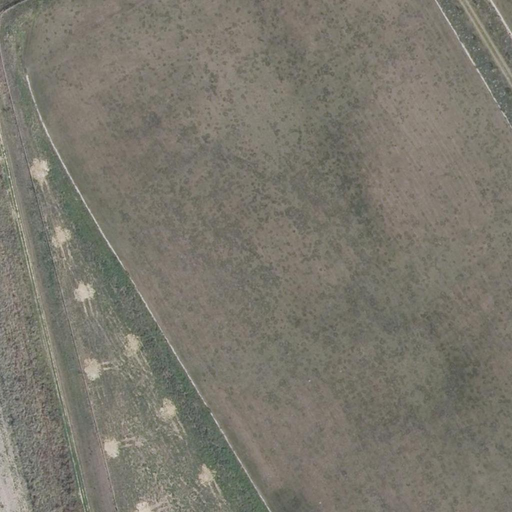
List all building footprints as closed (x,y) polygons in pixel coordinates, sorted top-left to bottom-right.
[(113,0),(119,9),(132,0),(113,0)] [(382,0),(373,0),(363,6),(367,11),(383,1),(382,0)] [(104,17),(110,14),(104,2),(98,5),(104,17)] [(490,5),(481,15),(487,20),(496,10),(490,5)] [(241,8),(238,15),(254,21),(257,14),(241,8)] [(315,24),(331,30),(337,15),(322,8),(315,24)] [(210,24),(227,29),(231,14),(214,9),(210,24)] [(267,28),(272,16),(265,13),(260,26),(267,28)] [(487,26),(496,38),(508,29),(499,17),(487,26)] [(343,30),(348,21),(343,18),(338,27),(343,30)] [(372,42),(379,28),(365,21),(358,35),(372,42)] [(115,31),(123,45),(129,41),(120,27),(115,31)] [(298,56),(304,42),(290,35),(283,49),(298,56)] [(444,66),(452,53),(438,44),(430,58),(444,66)] [(338,75),(345,60),(331,54),(324,69),(338,75)] [(403,77),(409,63),(394,56),(388,70),(403,77)] [(208,62),(201,76),(216,83),(223,69),(208,62)] [(322,87),(327,76),(321,73),(316,84),(322,87)] [(18,74),(3,79),(9,95),(24,89),(18,74)] [(420,75),(413,90),(429,97),(436,81),(420,75)] [(462,76),(459,81),(468,88),(472,82),(462,76)] [(388,102),(394,86),(379,81),(374,97),(388,102)] [(460,110),(468,97),(454,87),(446,100),(460,110)] [(20,117),(36,113),(32,98),(16,102),(20,117)] [(298,115),(314,120),(319,104),(303,99),(298,115)] [(106,105),(104,111),(119,117),(122,110),(106,105)] [(406,108),(396,121),(408,131),(418,118),(406,108)] [(204,130),(209,114),(194,109),(189,125),(204,130)] [(370,115),(366,126),(379,131),(383,119),(370,115)] [(127,117),(125,123),(138,128),(141,122),(127,117)] [(288,138),(294,141),(299,128),(293,125),(288,138)] [(354,129),(348,144),(363,150),(369,136),(354,129)] [(397,133),(394,139),(407,143),(410,137),(397,133)] [(100,157),(103,143),(82,139),(80,153),(100,157)] [(485,156),(491,155),(488,139),(481,140),(485,156)] [(285,171),(292,155),(286,152),(279,169),(285,171)] [(366,163),(357,177),(371,185),(379,170),(366,163)] [(48,168),(49,183),(65,181),(63,167),(48,168)] [(343,170),(339,183),(346,185),(350,171),(343,170)] [(85,187),(101,186),(100,171),(84,172),(85,187)] [(281,181),(292,185),(293,179),(283,176),(281,181)] [(389,178),(383,193),(398,198),(404,184),(389,178)] [(140,179),(139,195),(157,195),(158,179),(140,179)] [(182,193),(198,199),(202,184),(187,179),(182,193)] [(89,195),(73,196),(73,209),(89,208),(89,195)] [(345,206),(337,220),(352,228),(360,214),(345,206)] [(126,209),(111,211),(113,227),(128,225),(126,209)] [(147,212),(146,229),(164,230),(164,213),(147,212)] [(187,228),(203,229),(203,214),(187,213),(187,228)] [(84,236),(84,240),(94,240),(93,219),(77,220),(77,236),(84,236)] [(60,220),(45,222),(48,237),(63,234),(60,220)] [(173,235),(172,244),(196,245),(196,236),(173,235)] [(277,252),(293,255),(296,240),(280,237),(277,252)] [(399,241),(397,247),(412,253),(415,247),(399,241)] [(183,266),(183,249),(166,250),(166,266),(183,266)] [(205,265),(220,265),(220,249),(205,249),(205,265)] [(100,268),(100,283),(116,283),(116,267),(100,268)] [(279,288),(296,289),(296,274),(280,273),(279,288)] [(510,282),(493,282),(494,297),(510,297),(510,282)] [(249,305),(267,308),(270,293),(252,290),(249,305)] [(343,303),(346,293),(340,291),(336,302),(343,303)] [(311,293),(307,308),(323,312),(327,297),(311,293)] [(145,314),(161,312),(159,297),(143,299),(145,314)] [(216,297),(201,298),(202,314),(218,313),(216,297)] [(73,300),(75,315),(91,313),(89,298),(73,300)] [(284,326),(300,329),(303,315),(286,312),(284,326)] [(181,315),(167,318),(168,324),(182,322),(181,315)] [(234,317),(234,334),(251,333),(250,317),(234,317)] [(313,318),(311,334),(328,336),(330,321),(313,318)] [(426,357),(433,342),(417,335),(410,349),(426,357)] [(141,336),(140,352),(154,352),(155,336),(141,336)] [(307,355),(308,340),(275,338),(275,354),(307,355)] [(79,340),(63,342),(65,357),(81,355),(79,340)] [(160,351),(157,366),(173,369),(176,354),(160,351)] [(123,356),(121,371),(138,373),(140,358),(123,356)] [(234,361),(236,377),(253,375),(251,359),(234,361)] [(384,374),(385,368),(371,365),(370,371),(384,374)] [(277,392),(293,393),(294,377),(278,376),(277,392)] [(298,376),(297,389),(304,390),(305,376),(298,376)] [(376,401),(379,385),(363,382),(360,398),(376,401)] [(136,400),(151,401),(152,385),(137,384),(136,400)] [(121,386),(117,391),(126,397),(130,392),(121,386)] [(173,389),(173,405),(188,405),(187,389),(173,389)] [(90,437),(106,433),(103,418),(87,422),(90,437)] [(295,421),(288,422),(290,436),(297,435),(295,421)] [(262,427),(265,444),(282,440),(278,424),(262,427)] [(250,444),(256,442),(251,430),(245,432),(250,444)] [(324,435),(329,451),(344,445),(339,430),(324,435)] [(234,458),(246,454),(241,439),(229,443),(234,458)] [(311,448),(297,453),(302,469),(316,464),(311,448)] [(97,462),(101,476),(108,475),(107,471),(116,469),(114,458),(97,462)] [(182,458),(165,462),(168,478),(186,474),(182,458)] [(248,465),(252,480),(264,477),(261,462),(248,465)] [(223,464),(212,468),(214,474),(226,470),(223,464)] [(194,483),(208,478),(206,472),(192,477),(194,483)] [(268,481),(273,493),(287,487),(281,476),(268,481)] [(231,478),(216,484),(222,499),(237,493),(231,478)] [(110,487),(121,486),(120,479),(108,481),(110,487)] [(272,511),(284,504),(281,498),(269,505),(272,511)] [(136,499),(123,502),(125,509),(138,505),(136,499)] [(232,511),(249,511),(244,499),(229,505),(232,511)] [(201,511),(218,511),(215,501),(200,506),(201,511)]
